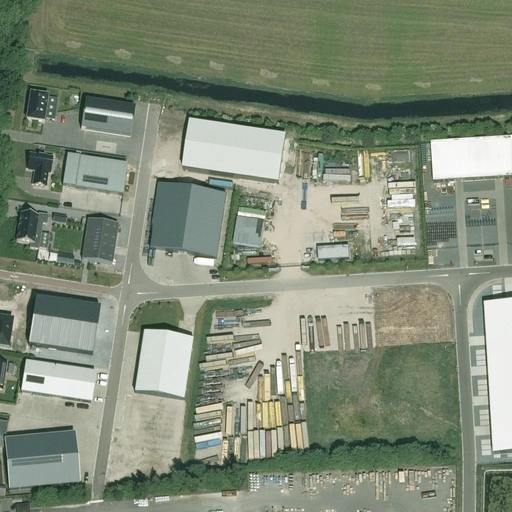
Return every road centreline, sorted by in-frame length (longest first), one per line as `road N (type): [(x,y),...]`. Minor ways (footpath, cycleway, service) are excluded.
road 1 (unclassified): [(127,293),(460,274)]
road 2 (unclassified): [(473,511),(460,274)]
road 3 (unclassified): [(127,293),(98,485)]
road 4 (unclassified): [(153,112),(127,293)]
road 5 (unclassified): [(0,276),(127,293)]
